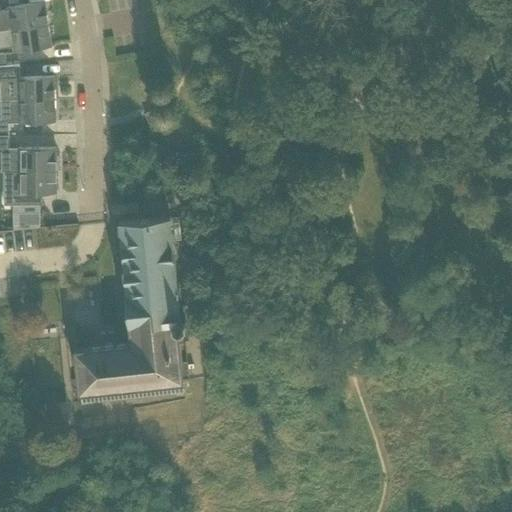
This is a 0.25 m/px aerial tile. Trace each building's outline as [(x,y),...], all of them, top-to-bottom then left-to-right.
[(0,31),(49,24),(45,1),(8,6),(9,10),(1,11),(0,4),(0,31)] [(15,52),(52,46),(49,24),(0,31),(0,47),(1,48),(14,46),(15,52)] [(8,64),(7,64),(7,65),(0,65),(0,80),(9,79),(8,64)] [(55,99),(55,76),(17,77),(18,99),(55,99)] [(18,123),(56,122),(55,99),(18,99),(3,100),(3,119),(12,119),(12,123),(18,123)] [(0,119),(0,135),(9,136),(9,119),(0,119)] [(9,136),(0,135),(0,151),(9,152),(9,136)] [(57,170),(57,147),(19,148),(19,170),(57,170)] [(43,193),(56,193),(57,170),(19,170),(19,193),(13,192),(13,205),(43,205),(43,193)] [(178,288),(171,218),(171,214),(121,219),(132,342),(76,348),(82,404),(185,394),(178,329),(183,329),(187,325),(186,319),(182,316),(179,288),(178,288)]
